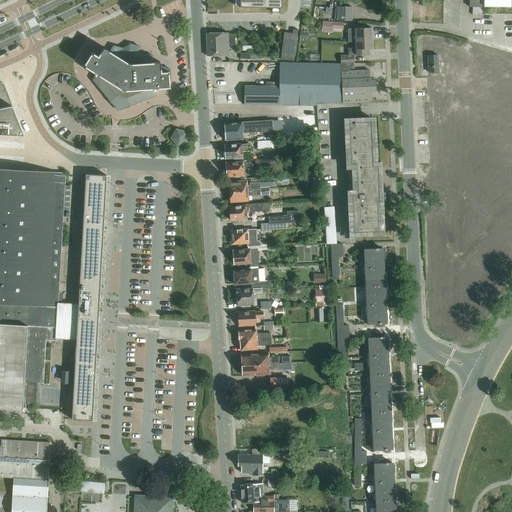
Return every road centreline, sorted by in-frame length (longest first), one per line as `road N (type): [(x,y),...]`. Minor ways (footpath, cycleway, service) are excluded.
road 1 (residential): [(229,511),(206,166)]
road 2 (residential): [(417,341),(400,0)]
road 3 (residential): [(206,166),(197,10)]
road 4 (unknown): [(63,511),(59,360)]
road 5 (unclassified): [(439,511),(455,435),(481,374)]
road 6 (residential): [(206,166),(77,159)]
road 7 (residential): [(420,462),(417,341)]
